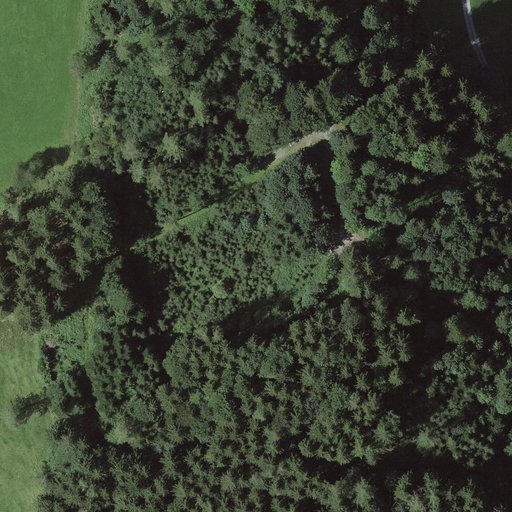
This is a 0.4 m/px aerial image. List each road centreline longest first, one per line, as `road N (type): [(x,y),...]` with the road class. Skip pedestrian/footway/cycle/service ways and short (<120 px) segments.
road 1 (track): [(359,0),(328,136)]
road 2 (unclassified): [(467,0),(497,97),(511,112)]
